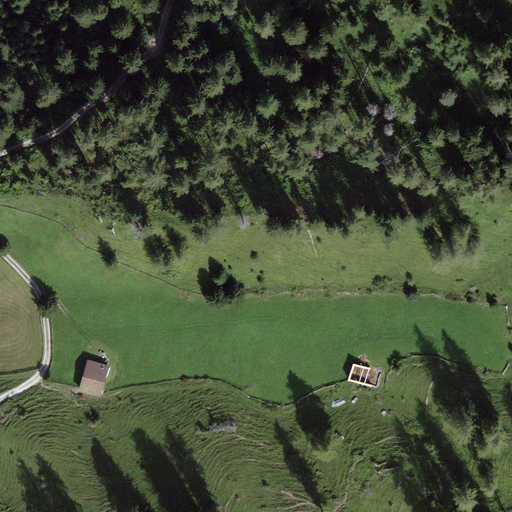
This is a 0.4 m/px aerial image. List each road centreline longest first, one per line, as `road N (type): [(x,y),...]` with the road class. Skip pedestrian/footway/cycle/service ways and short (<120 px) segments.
road 1 (track): [(0,150),(95,105),(157,50),(169,0)]
road 2 (track): [(0,391),(39,368),(54,335),(39,276),(0,239)]
